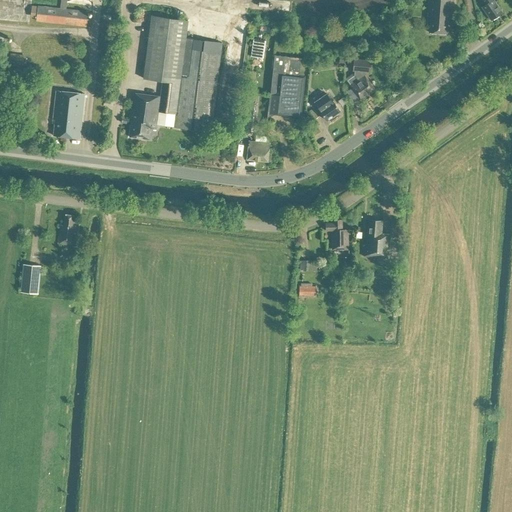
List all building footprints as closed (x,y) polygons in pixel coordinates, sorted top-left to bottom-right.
[(67,10),(67,0),(61,0),(60,10),(32,6),(31,17),(37,18),(36,20),(86,26),(88,12),(67,10)] [(448,20),(451,21),(452,0),(428,0),(426,21),(430,22),(429,33),(446,34),(448,20)] [(479,0),(484,6),(482,7),(486,14),(487,14),(491,20),(502,13),(497,6),(498,6),(493,0),(479,0)] [(173,127),(210,132),(222,43),(185,38),(188,20),(152,15),(143,78),(163,81),(161,96),(134,93),(130,120),(132,121),(129,137),(149,140),(151,129),(156,129),(158,112),(175,115),(173,127)] [(346,48),(362,50),(363,40),(361,40),(362,37),(351,36),(350,40),(347,40),(346,48)] [(10,53),(9,66),(25,68),(27,55),(10,53)] [(275,55),(270,98),(268,117),(278,113),(299,115),(303,77),(299,77),(301,58),(275,55)] [(354,71),(354,76),(352,73),(346,78),(351,85),(360,99),(375,90),(365,76),(365,72),(370,72),(371,61),(354,59),(353,70),(354,71)] [(84,94),(57,91),(53,123),(55,123),(54,135),(79,138),(84,94)] [(333,101),(332,101),(327,93),(314,102),(320,110),(319,110),(326,120),(328,119),(330,121),(333,118),(333,116),(340,111),(333,101)] [(312,109),(307,112),(313,121),(318,118),(312,109)] [(245,112),(242,130),(252,132),(255,113),(245,112)] [(247,159),(268,161),(270,143),(249,141),(247,159)] [(58,243),(74,245),(78,216),(65,214),(63,226),(60,225),(58,243)] [(348,250),(348,229),(342,229),(342,220),(333,220),(333,223),(326,223),(326,231),(331,230),(332,250),(348,250)] [(388,264),(388,258),(389,258),(390,234),(381,233),(382,221),(368,220),(367,232),(366,232),(364,256),(378,257),(378,264),(388,264)] [(20,292),(38,294),(41,267),(23,265),(20,292)] [(299,286),(299,295),(315,295),(315,286),(299,286)]
